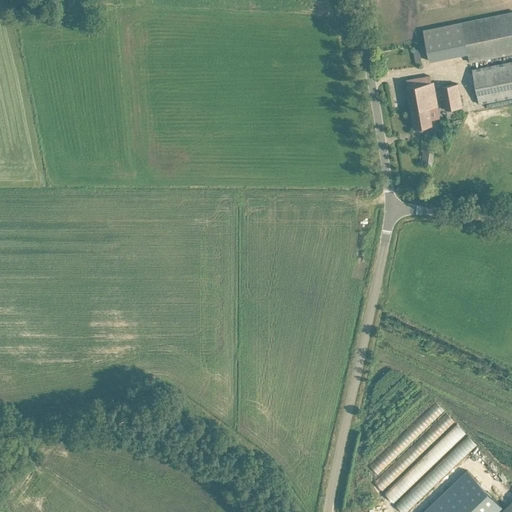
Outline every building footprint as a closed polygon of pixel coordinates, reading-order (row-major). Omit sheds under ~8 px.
[(511,11),(463,22),(469,52),(471,62),(511,53),(511,11)] [(418,47),(422,62),(426,61),(421,46),(418,47)] [(511,61),(472,69),(479,103),(511,96),(511,61)] [(432,125),(429,107),(438,106),(432,75),(406,80),(408,86),(407,86),(414,128),(432,125)] [(463,106),(459,83),(441,86),(446,109),(463,106)] [(423,148),(421,165),(431,166),(433,150),(423,148)] [(433,464),(443,475),(477,444),(467,433),(466,433),(456,422),(436,402),(399,436),(403,441),(399,444),(405,451),(402,454),(412,464),(405,470),(409,474),(408,475),(411,478),(416,474),(419,477),(433,464)] [(462,473),(422,511),(494,511),(497,509),(486,497),(482,493),(464,474),(462,473)]
